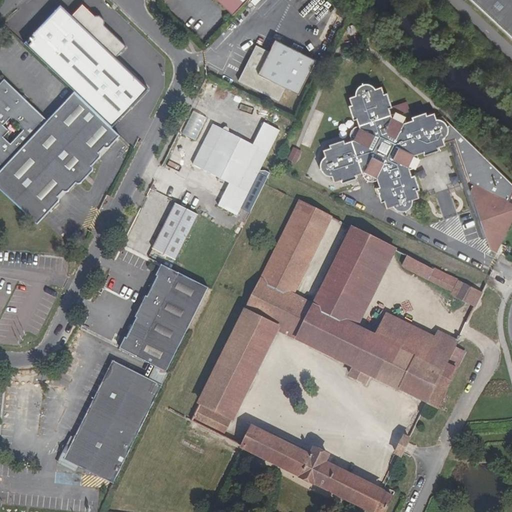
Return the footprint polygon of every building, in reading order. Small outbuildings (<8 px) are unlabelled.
[(217,0),(234,15),(248,0),(217,0)] [(511,0),(472,0),(511,36),(511,0)] [(72,17),(62,7),(25,44),(75,92),(112,128),(148,90),(116,59),(127,48),(105,27),(105,22),(100,17),(94,16),(83,5),(72,17)] [(318,77),(325,65),(276,40),(270,52),(256,45),(238,82),(279,102),(285,89),(299,95),(311,73),(318,77)] [(0,170),(0,171),(48,120),(5,79),(0,83),(0,170)] [(511,184),(442,117),(436,119),(434,114),(427,116),(426,113),(411,118),(412,121),(406,123),(405,120),(403,118),(401,116),(400,115),(397,115),(394,115),(392,116),(389,109),(392,108),(387,94),(384,95),(381,88),(375,90),(373,88),(371,86),(367,85),(365,85),(362,86),(359,87),(358,89),(356,91),(355,94),(355,97),(349,99),(351,106),(348,107),(353,121),(356,121),(358,127),(356,128),(354,129),(352,131),(350,133),(350,136),(350,139),(351,142),(344,144),(343,141),(329,146),(330,149),(323,152),(325,158),(323,159),(321,162),(320,164),(320,167),(320,170),(322,173),(323,175),(326,177),(329,178),(332,178),(334,184),(341,182),(342,185),(357,180),(356,177),(362,175),(362,176),(363,179),(365,181),(368,183),(371,183),(374,183),(376,182),(379,189),(376,189),(381,204),(384,203),(387,210),(393,208),(413,201),(419,199),(416,192),(420,191),(414,177),(412,178),(410,171),(407,165),(404,163),(407,156),(411,158),(417,157),(423,154),(424,157),(439,152),(438,149),(445,147),(444,144),(448,143),(452,142),(455,141),(469,183),(473,186),(509,203),(511,196),(511,184)] [(112,128),(75,92),(48,120),(0,171),(0,170),(0,189),(37,224),(58,201),(58,196),(62,191),(64,192),(66,192),(68,191),(75,183),(77,183),(79,184),(80,183),(92,170),(92,168),(92,166),(99,157),(100,155),(99,153),(99,152),(104,147),(106,148),(108,147),(110,146),(111,145),(120,136),(112,128)] [(213,125),(203,145),(259,174),(267,178),(270,173),(267,172),(264,171),(261,171),(260,171),(280,131),(264,123),(253,145),(213,125)] [(452,142),(448,143),(481,241),(486,239),(482,228),(478,215),(470,192),(452,142)] [(218,206),(237,216),(259,174),(203,145),(193,165),(229,184),(218,206)] [(294,147),(288,160),(298,164),(304,151),(294,147)] [(404,163),(407,165),(410,171),(411,171),(414,169),(416,167),(418,165),(418,162),(418,159),(417,157),(411,158),(407,156),(404,163)] [(497,254),(511,222),(511,205),(509,203),(473,186),(470,192),(478,215),(484,218),(486,222),(482,228),(486,239),(490,251),(491,252),(497,254)] [(300,202),(265,272),(261,280),(292,295),(331,218),(300,202)] [(175,260),(198,215),(176,204),(152,249),(175,260)] [(313,306),(356,327),(395,250),(352,228),(313,306)] [(408,256),(402,267),(428,280),(434,269),(408,256)] [(157,368),(166,372),(208,288),(161,265),(156,275),(158,276),(148,297),(146,296),(135,317),(137,318),(127,338),(125,337),(119,349),(157,368)] [(456,280),(434,269),(428,280),(451,291),(456,280)] [(278,329),(297,339),(313,306),(292,295),(261,280),(246,310),(279,327),(278,329)] [(482,293),(459,281),(452,295),(475,307),(482,293)] [(313,306),(297,339),(354,367),(349,376),(366,384),(370,375),(399,389),(416,357),(375,337),(356,327),(313,306)] [(233,420),(278,329),(279,327),(246,310),(200,404),(232,420),(233,420)] [(375,337),(416,357),(443,370),(455,348),(458,341),(438,332),(435,338),(387,315),(375,337)] [(455,348),(443,370),(416,357),(399,389),(427,403),(437,408),(462,358),(465,353),(455,348)] [(151,381),(113,362),(75,439),(71,437),(57,464),(76,473),(79,467),(113,484),(169,374),(166,372),(157,368),(151,381)] [(191,421),(223,438),(232,420),(200,404),(191,421)] [(410,408),(408,408),(407,408),(405,408),(403,409),(402,411),(401,413),(401,415),(402,417),(404,419),(408,420),(410,419),(412,417),(413,415),(413,414),(413,412),(412,410),(410,408)] [(372,511),(384,511),(392,497),(383,492),(325,464),(329,456),(314,448),(310,456),(252,428),(243,447),(244,448),(372,511)] [(399,454),(404,456),(408,449),(413,438),(408,435),(402,447),(399,454)]
